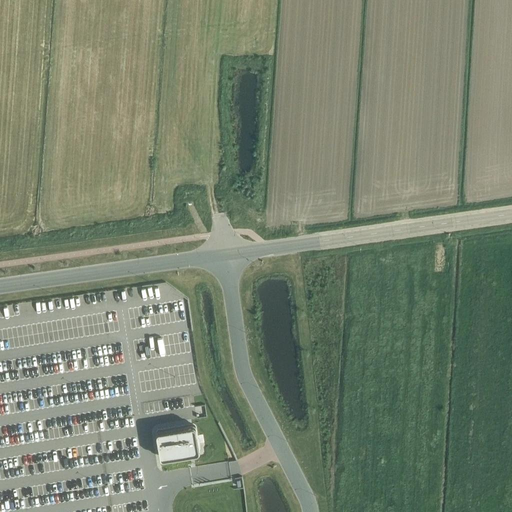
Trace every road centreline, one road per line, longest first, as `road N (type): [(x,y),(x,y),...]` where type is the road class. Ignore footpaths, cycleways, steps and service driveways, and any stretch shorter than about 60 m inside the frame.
road 1 (unclassified): [(225,255),(511,214)]
road 2 (unclassified): [(225,255),(244,376),(310,511)]
road 3 (unclassified): [(0,287),(225,255)]
